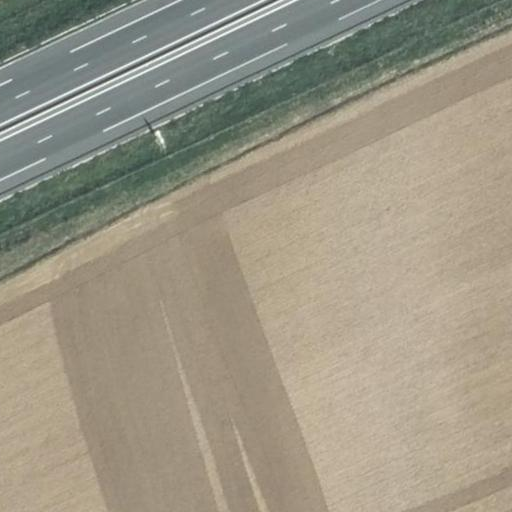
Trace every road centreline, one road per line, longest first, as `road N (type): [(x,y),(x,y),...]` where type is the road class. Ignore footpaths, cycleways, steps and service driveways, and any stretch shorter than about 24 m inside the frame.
road 1 (motorway): [(0,160),(335,0)]
road 2 (motorway): [(216,0),(0,103)]
